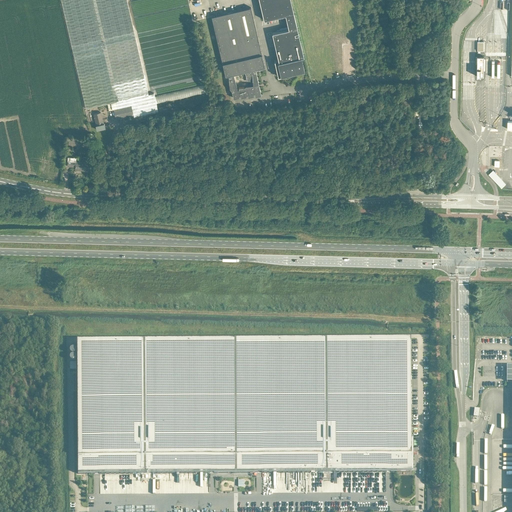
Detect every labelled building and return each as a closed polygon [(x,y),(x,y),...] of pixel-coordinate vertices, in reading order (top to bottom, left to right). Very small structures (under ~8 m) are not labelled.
[(61,0),(86,108),(111,103),(112,109),(114,109),(116,119),(134,115),(134,117),(158,112),(154,93),(148,94),(127,0),(61,0)] [(304,57),(290,0),(259,0),(264,20),(285,15),(289,29),(272,33),(279,62),(275,63),(278,76),(302,71),(299,58),(304,57)] [(254,73),(253,68),(264,66),(265,66),(251,7),(212,16),(225,75),(226,75),(230,74),(231,76),(229,77),(229,83),(230,88),(232,90),(233,98),(239,96),(239,95),(240,95),(241,97),(246,96),(246,94),(248,94),(248,96),(254,95),(253,93),(255,93),(255,96),(261,94),(256,73),(254,73)] [(206,85),(156,95),(158,102),(179,98),(179,97),(207,92),(206,85)] [(103,123),(100,112),(94,114),(96,125),(97,130),(105,128),(104,123),(103,123)] [(90,171),(90,161),(89,161),(89,157),(83,157),(83,162),(76,161),(68,161),(68,160),(68,166),(76,166),(75,169),(85,170),(85,171),(90,171)] [(489,174),(502,188),(507,184),(494,169),(489,174)] [(413,439),(411,439),(411,339),(77,342),(77,361),(77,369),(78,458),(78,464),(78,466),(78,474),(90,474),(91,474),(93,474),(94,474),(96,474),(101,474),(140,474),(140,473),(150,473),(150,474),(210,473),(218,473),(237,473),(254,473),(264,473),(322,473),(322,472),(331,472),(331,473),(386,472),(394,472),(395,472),(413,472),(413,439)]
